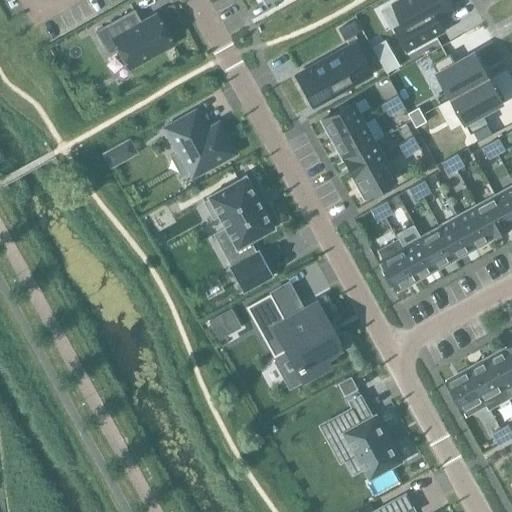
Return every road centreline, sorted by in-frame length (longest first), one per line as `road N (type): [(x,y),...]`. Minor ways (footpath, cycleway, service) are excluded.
road 1 (residential): [(392,354),(196,0)]
road 2 (residential): [(477,511),(392,354)]
road 3 (residential): [(392,354),(511,288)]
